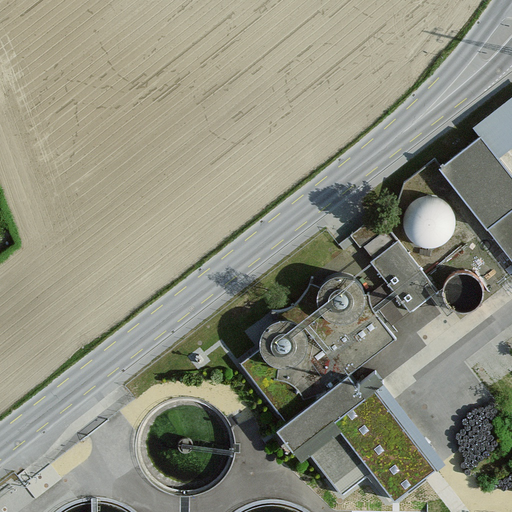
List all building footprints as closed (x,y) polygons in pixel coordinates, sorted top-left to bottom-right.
[(511,146),(511,105),(478,132),(482,137),(498,157),(511,146)] [(482,137),(440,169),(511,261),(511,175),(498,157),(482,137)] [(453,232),(455,220),(453,209),(446,200),(435,194),(423,194),(413,199),(405,209),(402,220),(405,232),(412,241),(423,246),(435,246),(445,241),(453,232)] [(381,232),(370,218),(351,232),(362,246),(381,232)] [(403,234),(376,253),(414,305),(441,286),(403,234)] [(482,299),(484,290),(482,281),(476,274),(468,270),(459,270),(450,274),(444,281),(442,290),(444,299),(450,306),(458,310),(468,310),(476,306),(482,299)] [(349,278),(241,360),(341,491),(370,469),(394,500),(438,467),(359,364),(394,337),(349,278)]
